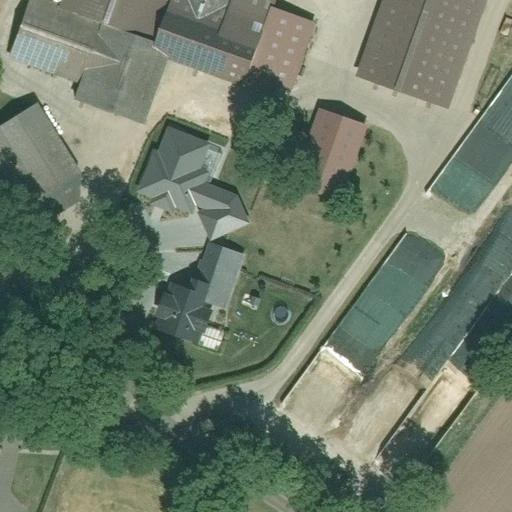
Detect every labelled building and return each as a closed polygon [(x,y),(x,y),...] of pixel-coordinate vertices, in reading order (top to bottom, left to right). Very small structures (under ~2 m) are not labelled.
[(61,0),(59,6),(42,0),(21,0),(4,50),(41,64),(36,78),(139,115),(98,230),(152,250),(175,184),(232,204),(252,147),(216,134),(221,118),(184,104),(178,121),(144,109),(163,54),(238,81),(267,0),(266,0),(61,0)] [(377,0),(350,78),(444,111),(482,0),(377,0)] [(36,98),(0,114),(0,209),(4,217),(76,183),(36,98)] [(350,207),(364,216),(388,177),(375,169),(350,207)] [(241,272),(204,260),(196,285),(171,277),(155,327),(203,343),(216,304),(229,308),(241,272)]
